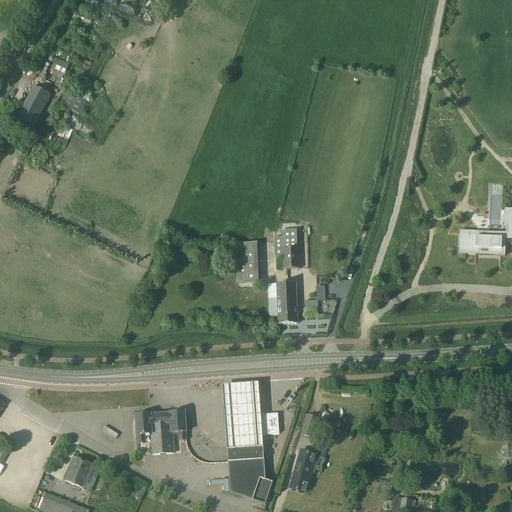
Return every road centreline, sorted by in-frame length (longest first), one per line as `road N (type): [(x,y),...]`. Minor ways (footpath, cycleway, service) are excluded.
road 1 (tertiary): [(13,372),(121,377),(511,351)]
road 2 (unclassified): [(13,372),(12,392),(26,405),(170,488),(240,511)]
